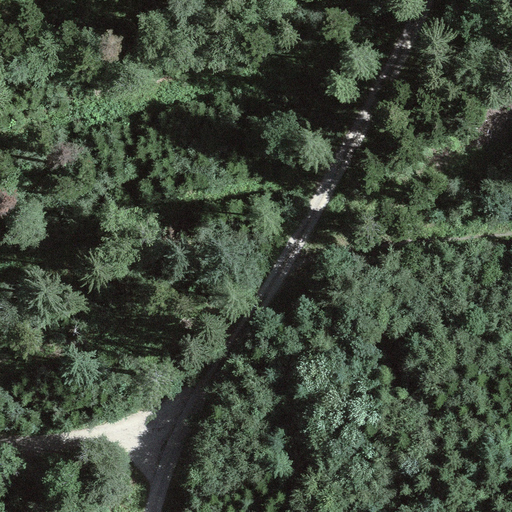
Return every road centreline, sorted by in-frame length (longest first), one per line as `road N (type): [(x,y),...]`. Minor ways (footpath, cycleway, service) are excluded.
road 1 (track): [(426,0),(341,144),(289,267),(244,318)]
road 2 (track): [(0,370),(244,318)]
road 3 (track): [(153,511),(182,416),(244,318)]
road 4 (track): [(0,444),(72,449),(182,416)]
